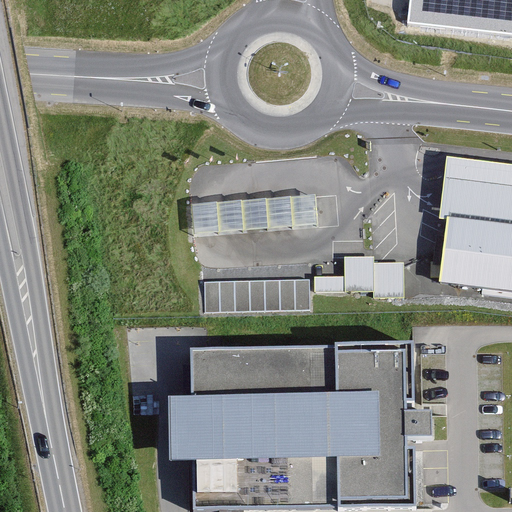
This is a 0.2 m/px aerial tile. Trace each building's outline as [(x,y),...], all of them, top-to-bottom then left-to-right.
[(511,0),(411,0),(409,23),(511,34),(511,0)] [(511,164),(446,156),(439,219),(511,227),(511,164)] [(316,195),(196,204),(198,233),(318,224),(316,195)] [(511,223),(449,216),(441,280),(511,288),(511,223)] [(403,302),(402,268),(375,268),(375,262),(345,263),(345,281),(314,282),(314,298),(372,297),(373,303),(403,302)] [(308,281),(204,285),(205,315),(309,311),(308,281)] [(415,511),(413,361),(196,365),(197,414),(170,415),(171,479),(201,479),(201,511),(415,511)]
